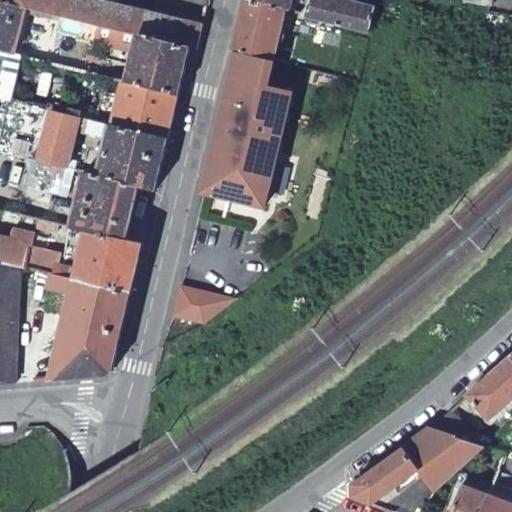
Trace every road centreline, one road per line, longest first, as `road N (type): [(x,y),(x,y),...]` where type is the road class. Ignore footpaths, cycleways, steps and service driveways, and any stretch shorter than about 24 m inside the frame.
road 1 (secondary): [(225,0),(126,407)]
road 2 (unclassified): [(313,488),(511,320)]
road 3 (tertiary): [(0,407),(126,407)]
